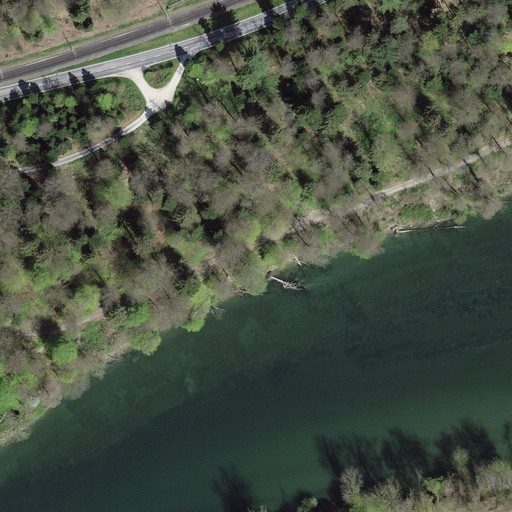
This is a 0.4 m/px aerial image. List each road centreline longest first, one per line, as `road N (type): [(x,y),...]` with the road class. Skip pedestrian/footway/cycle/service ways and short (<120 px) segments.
road 1 (track): [(500,143),(87,321)]
road 2 (tertiary): [(310,0),(203,42),(0,95)]
